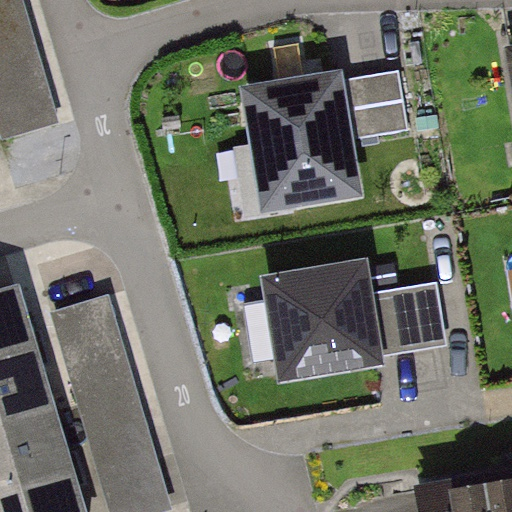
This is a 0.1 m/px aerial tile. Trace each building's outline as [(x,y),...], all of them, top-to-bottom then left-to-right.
[(19,0),(0,0),(0,146),(56,131),(19,0)] [(342,77),(254,91),(268,180),(356,166),(342,77)] [(367,265),(267,282),(283,371),(446,342),(437,287),(373,298),(367,265)] [(0,298),(0,364),(32,355),(15,295),(0,298)] [(107,297),(47,315),(104,511),(161,511),(169,510),(107,297)] [(0,364),(0,429),(49,416),(32,355),(0,364)] [(0,429),(0,495),(67,477),(49,416),(0,429)] [(0,495),(0,511),(76,511),(67,477),(0,495)] [(511,511),(511,481),(398,503),(399,511),(511,511)]
